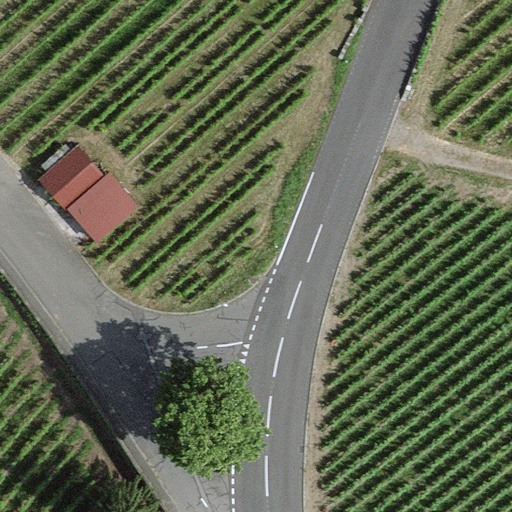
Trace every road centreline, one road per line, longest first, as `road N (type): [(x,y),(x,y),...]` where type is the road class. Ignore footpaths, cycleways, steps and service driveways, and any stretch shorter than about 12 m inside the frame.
road 1 (tertiary): [(405,0),(287,333),(272,436)]
road 2 (residential): [(272,436),(162,379),(91,316),(0,204)]
